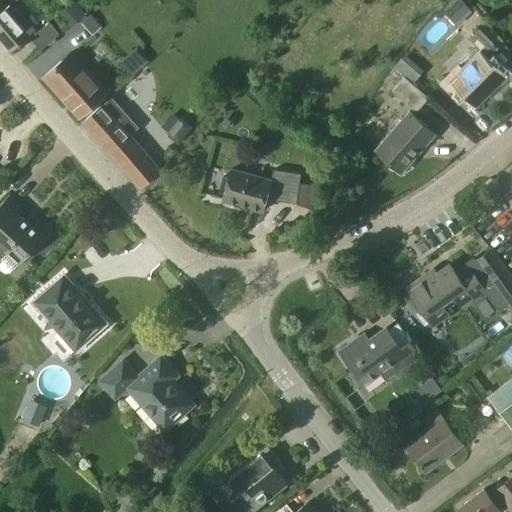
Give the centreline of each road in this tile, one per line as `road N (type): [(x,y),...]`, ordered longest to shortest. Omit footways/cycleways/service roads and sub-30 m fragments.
road 1 (residential): [(0,57),(187,264)]
road 2 (residential): [(273,269),(412,208),(511,132)]
road 3 (residential): [(249,335),(385,511)]
